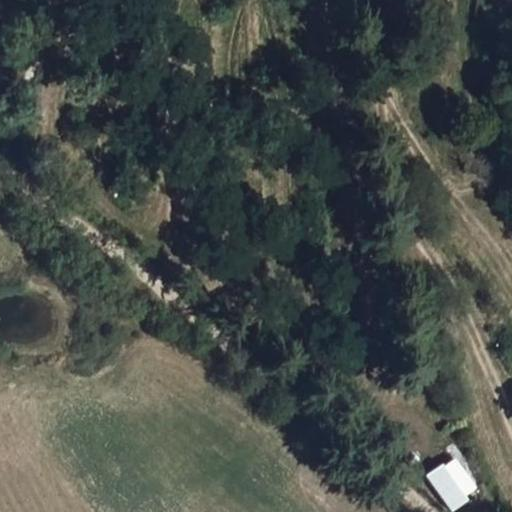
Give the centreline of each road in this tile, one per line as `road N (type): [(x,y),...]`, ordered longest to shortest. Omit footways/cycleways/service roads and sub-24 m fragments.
road 1 (track): [(0,164),(305,412),(411,511)]
road 2 (track): [(349,0),(379,83),(413,226),(465,302),(511,417)]
road 3 (track): [(309,0),(383,433)]
road 4 (track): [(379,83),(452,196),(476,197),(488,175),(465,48),(468,0)]
